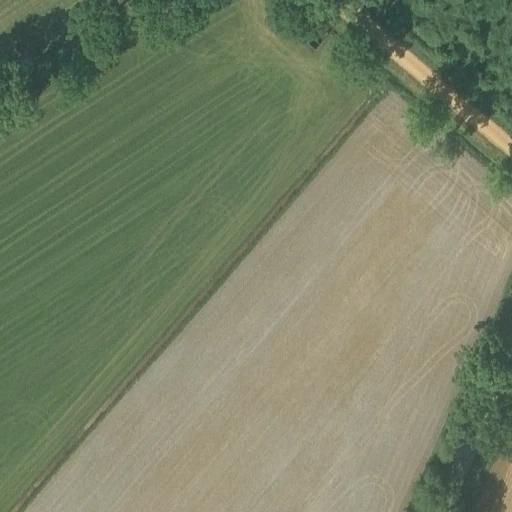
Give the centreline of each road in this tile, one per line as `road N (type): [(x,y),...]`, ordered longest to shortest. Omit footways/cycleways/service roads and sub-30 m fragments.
road 1 (track): [(511,150),(335,0)]
road 2 (unclassified): [(440,511),(511,344)]
